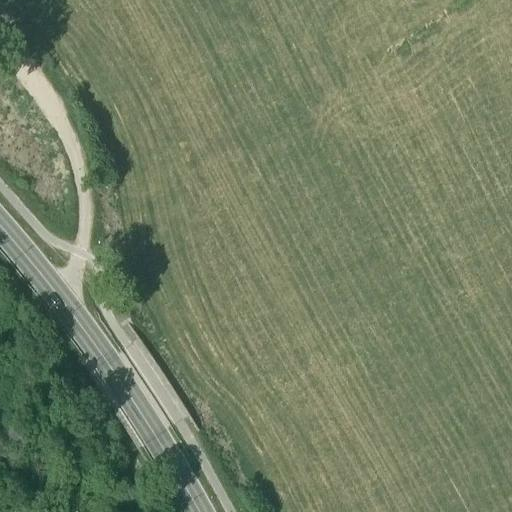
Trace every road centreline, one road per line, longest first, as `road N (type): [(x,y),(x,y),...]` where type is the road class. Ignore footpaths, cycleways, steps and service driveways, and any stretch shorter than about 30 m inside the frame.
road 1 (secondary): [(200,511),(0,229)]
road 2 (track): [(0,42),(76,150),(86,211),(65,311)]
